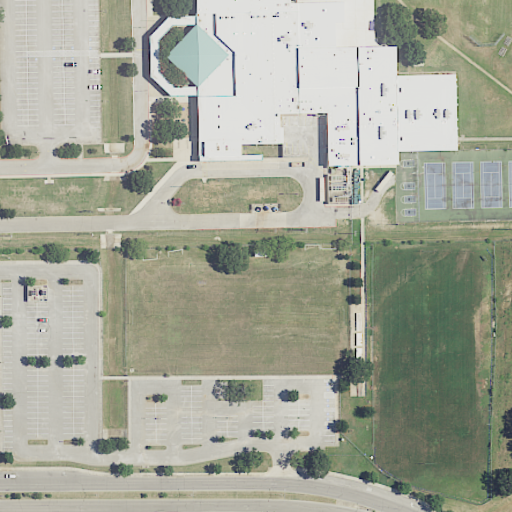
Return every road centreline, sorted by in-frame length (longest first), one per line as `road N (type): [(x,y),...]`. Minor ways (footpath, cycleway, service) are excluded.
road 1 (tertiary): [(401,511),(280,483),(0,483)]
road 2 (tertiary): [(0,505),(349,511)]
